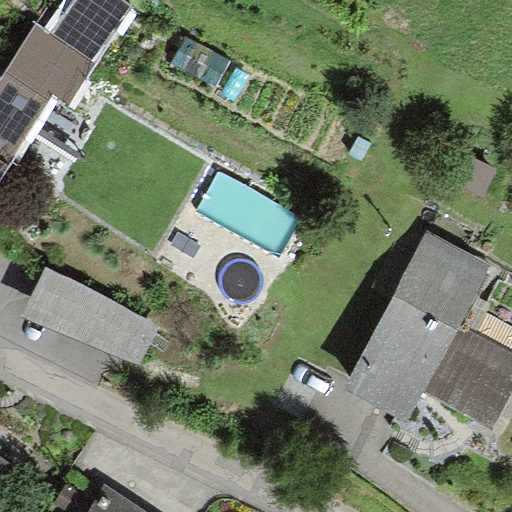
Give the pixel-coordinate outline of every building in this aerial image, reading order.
[(0,80),(0,176),(55,93),(69,102),(132,4),(126,0),(78,0),(55,36),(37,25),(0,80)] [(495,270),(427,233),(347,381),(415,417),(429,391),(497,427),(511,400),(511,350),(465,326),(495,270)] [(136,364),(157,323),(43,268),(22,313),(136,364)] [(0,480),(10,465),(0,458),(0,480)] [(141,511),(100,484),(81,511),(141,511)]
